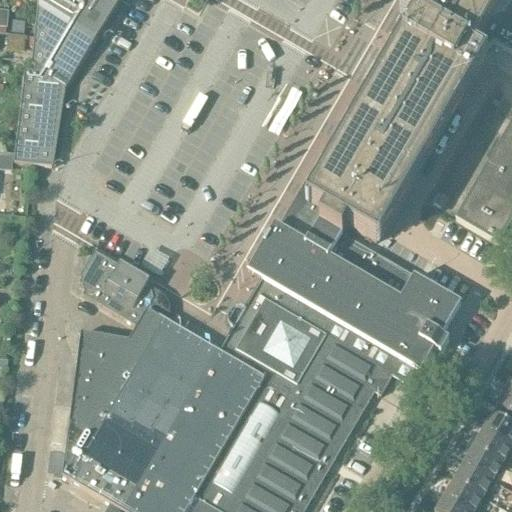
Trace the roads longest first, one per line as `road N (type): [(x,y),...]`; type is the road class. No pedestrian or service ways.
road 1 (residential): [(26,511),(63,202),(175,0)]
road 2 (residential): [(511,75),(495,66),(396,233),(511,299)]
road 3 (residential): [(354,511),(394,441),(440,428),(458,409),(511,309)]
